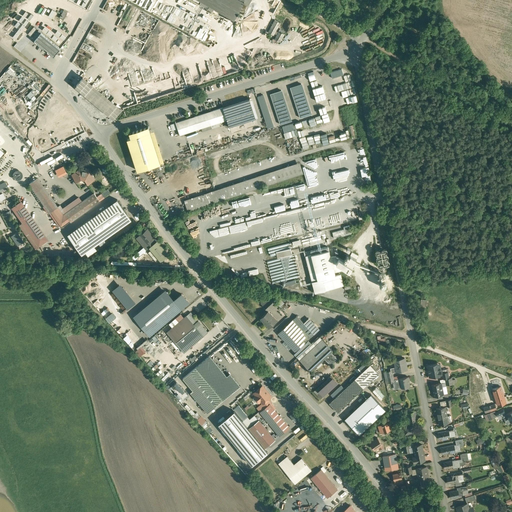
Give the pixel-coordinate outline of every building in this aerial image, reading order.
[(251,0),(201,0),(200,3),(200,4),(199,4),(213,12),(215,7),(235,18),(240,21),(251,0)] [(70,14),(61,29),(69,34),(78,18),(70,14)] [(275,20),(268,32),(274,35),(275,34),(276,31),(280,23),(275,20)] [(277,35),(274,39),(280,42),(285,34),(279,31),(278,32),(277,35)] [(61,49),(41,32),(34,41),(44,49),(45,48),(48,51),(47,51),(54,57),(61,49)] [(22,48),(27,42),(22,37),(17,43),(22,48)] [(301,83),(290,87),(300,117),(311,114),(301,83)] [(281,90),(270,94),(280,124),(291,120),(281,90)] [(263,95),(257,97),(267,128),(273,126),(263,95)] [(358,95),(345,98),(347,104),(359,100),(358,95)] [(250,99),(223,108),(227,120),(229,127),(256,118),(250,99)] [(223,108),(176,123),(180,135),(188,133),(227,120),(223,108)] [(73,110),(67,115),(70,119),(76,114),(73,110)] [(283,132),(297,130),(296,123),(282,126),(283,132)] [(355,124),(348,126),(350,136),(358,134),(355,124)] [(127,137),(137,171),(160,164),(148,126),(129,132),(130,136),(127,137)] [(331,142),(343,139),(340,129),(333,131),(334,133),(315,138),(317,144),(331,140),(331,142)] [(3,145),(17,159),(22,154),(8,140),(3,145)] [(271,174),(274,183),(303,174),(299,162),(184,199),(185,202),(236,185),(271,174)] [(83,171),(82,171),(80,171),(79,170),(72,175),(77,182),(81,179),(85,180),(88,184),(95,179),(90,172),(89,172),(86,172),(86,171),(83,171)] [(236,185),(239,194),(274,183),(271,174),(236,185)] [(57,207),(37,179),(30,184),(36,193),(50,212),(57,207)] [(9,187),(6,182),(0,184),(0,191),(0,192),(9,187)] [(187,210),(188,211),(239,194),(236,185),(185,202),(186,206),(187,210)] [(50,212),(36,193),(29,198),(43,217),(50,212)] [(82,202),(65,213),(69,219),(71,222),(100,201),(94,193),(82,202)] [(57,207),(50,212),(60,226),(69,219),(65,213),(82,202),(78,196),(63,207),(61,204),(57,207)] [(49,234),(24,199),(12,207),(37,243),(49,234)] [(116,200),(67,233),(81,253),(130,219),(116,200)] [(344,229),(332,232),(334,238),(345,235),(346,235),(351,234),(349,226),(344,227),(344,229)] [(147,229),(140,235),(148,244),(144,246),(147,249),(150,246),(157,241),(152,235),(147,229)] [(260,236),(246,238),(248,245),(244,245),(245,246),(261,243),(260,236)] [(157,241),(150,246),(159,257),(163,253),(166,251),(157,241)] [(328,247),(305,253),(315,293),(343,285),(341,274),(335,276),(334,271),(347,268),(340,264),(343,260),(339,257),(336,255),(330,257),(328,247)] [(291,248),(276,252),(278,258),(292,254),(291,248)] [(346,262),(343,260),(340,264),(347,268),(349,270),(358,255),(352,252),(346,262)] [(125,282),(111,292),(125,311),(139,302),(125,282)] [(174,300),(168,293),(137,319),(150,335),(181,309),(181,308),(174,300)] [(189,302),(182,294),(174,300),(181,308),(189,302)] [(268,301),(266,299),(261,303),(268,310),(275,303),(271,299),(268,301)] [(112,322),(118,316),(114,311),(107,317),(112,322)] [(268,311),(261,318),(265,322),(270,327),(277,320),(268,311)] [(198,321),(190,312),(186,316),(203,336),(207,333),(200,324),(200,323),(198,321)] [(304,322),(297,315),(278,333),(295,351),(314,334),(304,322)] [(203,336),(186,316),(182,319),(184,321),(176,329),(173,326),(167,332),(175,342),(173,344),(178,350),(181,348),(184,352),(203,336)] [(319,329),(308,318),(304,322),(314,334),(319,329)] [(322,339),(300,359),(310,371),(324,358),(331,351),(333,350),(322,339)] [(203,352),(209,347),(206,342),(199,347),(203,352)] [(144,344),(137,350),(142,356),(149,350),(144,344)] [(331,351),(324,358),(331,365),(338,358),(331,351)] [(227,376),(210,355),(196,367),(223,400),(241,386),(230,373),(227,376)] [(404,358),(394,360),(395,368),(391,369),(391,370),(392,370),(392,373),(407,370),(404,358)] [(436,364),(428,366),(429,372),(430,377),(439,375),(437,368),(436,364)] [(370,365),(355,379),(363,388),(379,374),(370,365)] [(223,400),(196,367),(183,377),(189,385),(187,387),(208,413),(223,400)] [(264,369),(258,372),(262,379),(268,375),(264,369)] [(331,376),(316,389),(319,392),(323,397),(338,383),(331,376)] [(394,380),(388,381),(389,383),(394,382),(395,389),(401,388),(410,386),(409,381),(408,377),(394,380)] [(355,379),(329,403),(338,412),(363,388),(355,379)] [(441,383),(431,385),(434,397),(443,395),(441,384),(441,383)] [(278,384),(272,389),(276,393),(282,389),(278,384)] [(263,386),(254,393),(256,395),(253,398),(257,404),(260,401),(262,403),(263,404),(263,403),(267,400),(271,396),(263,386)] [(378,387),(372,392),(380,401),(385,396),(378,387)] [(501,387),(493,389),(498,405),(506,402),(501,387)] [(262,403),(257,408),(260,411),(270,404),(267,400),(263,403),(263,404),(262,403)] [(481,401),(473,404),(477,416),(496,409),(495,404),(483,407),(481,401)] [(441,407),(436,408),(438,419),(439,420),(447,418),(445,407),(447,407),(446,403),(441,405),(441,407)] [(289,427),(270,404),(260,411),(260,412),(262,413),(264,416),(280,435),(289,427)] [(495,411),(490,413),(493,418),(505,412),(504,408),(495,412),(495,411)] [(297,409),(293,413),(296,418),(301,414),(297,409)] [(268,451),(234,410),(219,423),(252,464),(268,451)] [(415,411),(407,413),(409,424),(413,423),(417,422),(415,411)] [(209,428),(213,424),(203,415),(199,419),(209,428)] [(280,435),(264,416),(260,418),(249,427),(265,447),(275,439),(280,435)] [(389,423),(378,426),(381,433),(391,430),(389,423)] [(449,431),(438,433),(439,439),(442,438),(443,440),(447,439),(447,437),(452,436),(451,431),(453,431),(453,427),(448,428),(449,431)] [(384,447),(377,437),(370,443),(374,449),(375,449),(377,451),(384,447)] [(477,440),(479,445),(487,441),(484,437),(477,440)] [(422,444),(413,446),(415,457),(424,455),(422,449),(423,449),(422,444)] [(452,446),(441,448),(442,454),(450,452),(450,450),(453,450),(452,446)] [(395,454),(383,456),(386,471),(398,468),(395,454)] [(302,458),(294,464),(287,456),(279,463),(295,483),(311,469),(302,458)] [(459,459),(443,462),(445,469),(453,467),(453,468),(460,467),(459,459)] [(426,466),(416,468),(419,480),(421,479),(427,478),(429,478),(426,466)] [(337,489),(321,469),(311,477),(327,497),(337,489)] [(462,471),(449,474),(449,477),(446,477),(448,483),(451,483),(451,484),(455,483),(459,482),(458,478),(457,476),(463,475),(462,471)] [(401,473),(393,475),(395,484),(403,483),(401,473)] [(457,490),(449,492),(451,498),(459,496),(463,495),(462,491),(461,491),(460,487),(457,488),(457,490)]
